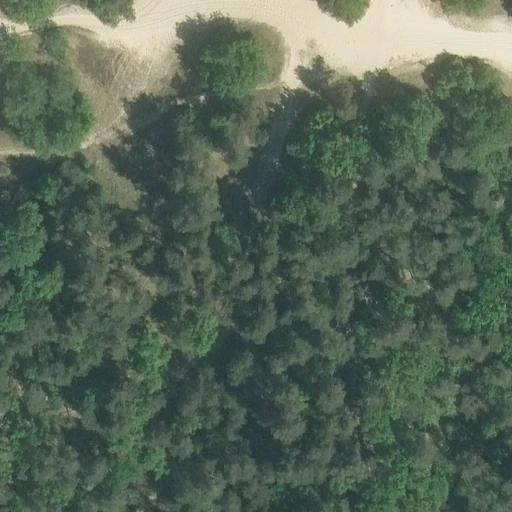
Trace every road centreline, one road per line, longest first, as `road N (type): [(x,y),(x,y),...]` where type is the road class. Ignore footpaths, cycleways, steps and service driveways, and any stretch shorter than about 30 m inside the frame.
road 1 (track): [(0,37),(54,25),(123,30),(251,0)]
road 2 (track): [(293,0),(294,15),(351,41),(468,39),(511,49)]
